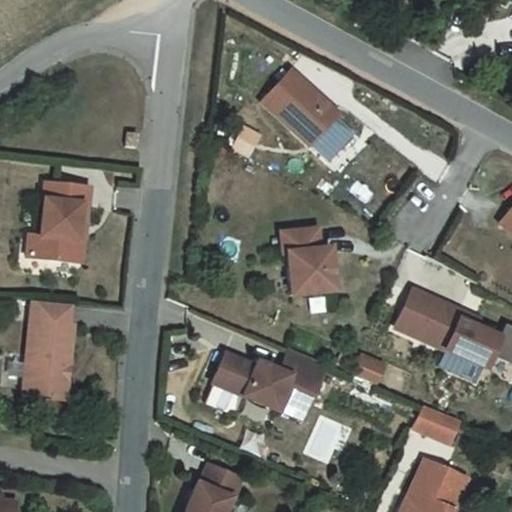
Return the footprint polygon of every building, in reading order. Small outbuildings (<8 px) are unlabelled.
[(289,67),(261,100),(308,141),(336,110),(319,93),(315,97),(309,91),(312,88),(289,67)] [(132,135),(122,134),(120,148),(131,150),(132,135)] [(21,239),(19,264),(65,267),(66,242),(73,242),(75,209),(79,209),(81,188),(39,186),(35,240),(21,239)] [(511,192),(493,216),(511,231),(511,243),(510,246),(511,247),(511,192)] [(79,209),(75,209),(73,242),(66,242),(65,267),(75,268),(79,209)] [(276,247),(281,288),(323,283),(320,251),(318,251),(309,243),(307,221),(270,226),(272,247),(276,247)] [(319,242),(309,243),(318,251),(320,251),(319,242)] [(410,330),(427,292),(405,283),(388,320),(410,330)] [(478,360),(491,330),(452,313),(455,305),(427,292),(410,330),(478,360)] [(68,309),(26,304),(18,400),(65,404),(72,329),(66,328),(68,309)] [(467,319),(470,312),(455,305),(452,313),(467,319)] [(317,401),(334,363),(294,345),(285,365),(262,355),(259,362),(237,352),(224,383),(282,407),(283,406),(299,413),(305,396),(317,401)] [(367,376),(374,358),(351,348),(343,366),(367,376)] [(462,418),(427,402),(415,424),(452,441),(462,418)] [(431,454),(403,511),(452,511),(471,475),(431,454)] [(224,511),(233,492),(236,493),(245,472),(214,459),(208,473),(203,471),(185,511),(224,511)] [(0,511),(8,511),(10,499),(0,497),(0,511)]
